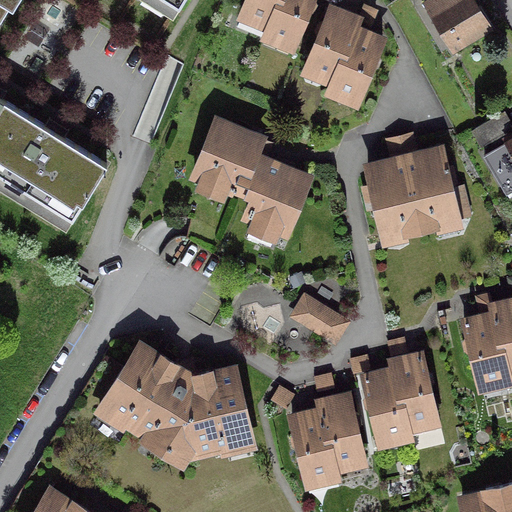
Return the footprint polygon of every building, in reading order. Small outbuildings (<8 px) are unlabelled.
[(0,0),(0,21),(7,10),(11,13),(18,0),(0,0)] [(163,0),(177,9),(182,0),(163,0)] [(245,0),(242,8),(269,19),(266,28),(294,39),(304,15),(311,12),(314,4),(312,0),(245,0)] [(475,8),(469,0),(426,0),(423,2),(438,28),(427,35),(437,53),(449,46),(449,47),(484,27),(473,9),(475,8)] [(367,26),(374,9),(362,5),(357,19),(356,21),(367,26)] [(359,30),(353,28),(356,21),(357,19),(350,16),(329,7),(323,20),(317,23),(313,31),(316,38),(306,63),(333,74),(330,83),(358,94),(368,70),(374,67),(381,39),(359,30)] [(0,176),(72,220),(106,164),(54,133),(0,99),(0,176)] [(506,131),(506,130),(497,115),(470,131),(479,147),(506,131)] [(284,232),(306,176),(253,154),(260,137),(215,119),(192,175),(231,191),(232,189),(234,190),(234,188),(253,196),(244,216),(253,219),(246,237),(268,246),(275,228),(284,232)] [(511,126),(511,135),(505,139),(507,141),(483,156),(498,182),(511,174),(511,126)] [(439,147),(409,155),(404,135),(391,138),(395,158),(366,165),(370,186),(362,188),(366,208),(375,206),(382,234),(399,230),(404,233),(435,225),(438,221),(467,214),(460,187),(454,188),(449,167),(446,168),(445,166),(443,166),(439,147)] [(333,341),(341,327),(334,323),(338,317),(304,297),(292,316),(333,341)] [(506,373),(504,363),(511,361),(511,299),(499,303),(489,305),(491,314),(484,315),(462,320),(466,336),(462,342),(464,350),(470,354),(476,379),(506,373)] [(403,349),(400,337),(385,341),(388,353),(403,349)] [(209,371),(192,375),(193,377),(192,378),(172,365),(174,363),(159,354),(158,356),(139,344),(102,403),(119,413),(121,419),(146,434),(151,433),(167,443),(166,444),(168,445),(169,444),(185,454),(225,444),(228,440),(247,435),(231,368),(209,374),(209,371)] [(406,429),(404,419),(433,412),(427,387),(431,381),(429,373),(423,369),(419,354),(398,358),(389,361),(391,369),(385,370),(363,376),(366,391),(362,397),(364,406),(370,409),(376,434),(406,429)] [(366,367),(363,355),(348,358),(351,371),(366,367)] [(284,404),(290,393),(277,385),(271,396),(284,404)] [(336,482),(331,459),(360,452),(354,428),(358,422),(356,413),(350,410),(346,394),(325,399),(317,401),(318,409),(313,410),(290,416),(293,432),(290,438),(292,446),(300,450),(310,491),(336,482)] [(511,511),(511,482),(483,489),(484,492),(460,497),(463,511),(511,511)] [(88,511),(70,501),(69,502),(48,490),(34,511),(88,511)]
